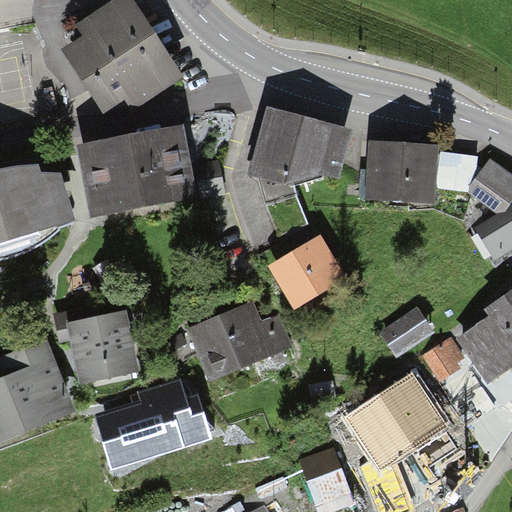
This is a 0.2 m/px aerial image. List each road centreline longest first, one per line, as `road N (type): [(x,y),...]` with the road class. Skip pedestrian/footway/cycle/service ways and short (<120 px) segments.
road 1 (residential): [(0,140),(173,112),(235,84),(254,59)]
road 2 (tertiary): [(254,59),(511,138)]
